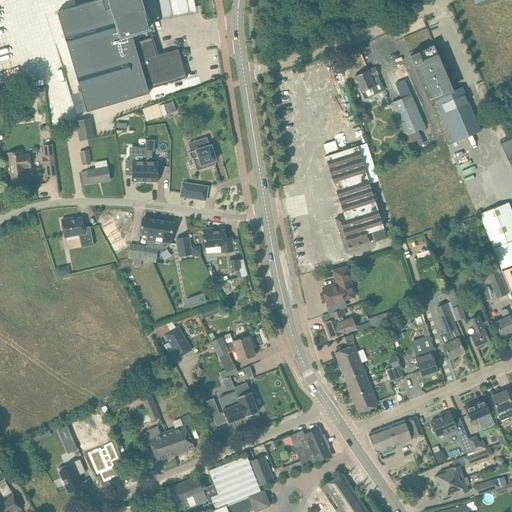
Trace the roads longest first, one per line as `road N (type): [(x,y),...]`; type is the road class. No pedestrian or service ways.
road 1 (residential): [(266,217),(46,200),(0,217)]
road 2 (unclassified): [(82,511),(329,406)]
road 3 (unclassified): [(244,77),(441,0)]
road 4 (tertiary): [(329,406),(288,323),(266,217)]
road 5 (residential): [(347,434),(511,363)]
road 6 (tertiary): [(266,217),(244,77)]
